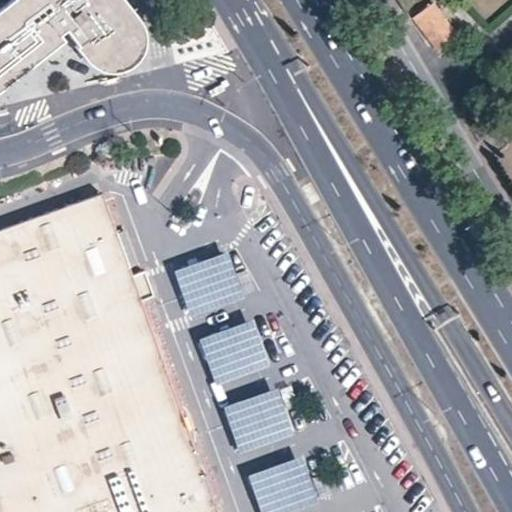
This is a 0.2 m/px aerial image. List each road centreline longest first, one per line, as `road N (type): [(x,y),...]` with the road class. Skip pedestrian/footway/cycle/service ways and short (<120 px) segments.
road 1 (residential): [(460,511),(291,192),(238,135),(176,107),(126,112),(0,154)]
road 2 (primary): [(241,0),(306,141),(511,505)]
road 3 (primary): [(243,0),(511,430)]
road 4 (primary): [(509,334),(297,0)]
road 5 (residential): [(511,229),(374,0)]
